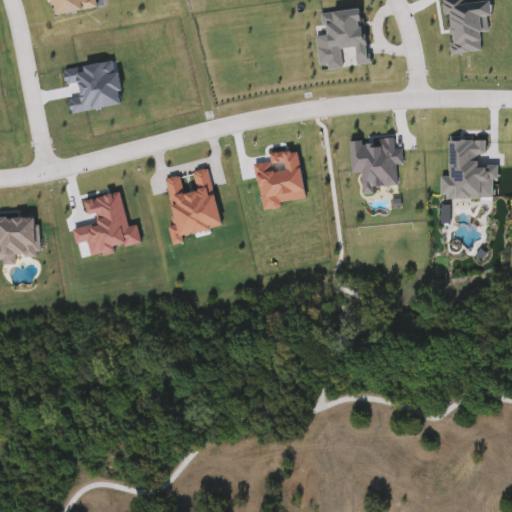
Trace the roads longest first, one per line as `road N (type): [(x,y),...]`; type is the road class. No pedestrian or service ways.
road 1 (residential): [(511,103),(358,103),(0,178)]
road 2 (residential): [(12,0),(46,173)]
